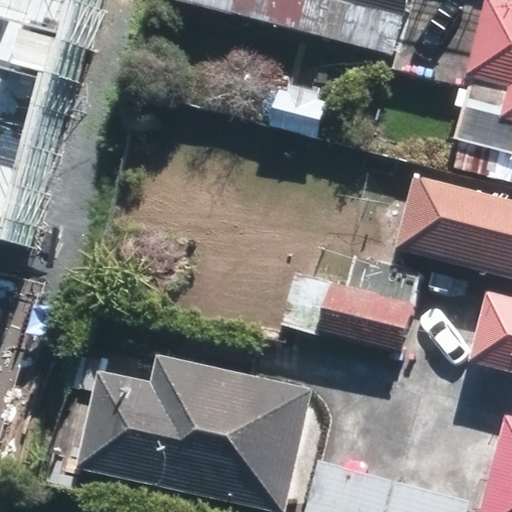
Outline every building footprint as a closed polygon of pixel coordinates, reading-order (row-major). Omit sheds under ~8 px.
[(0,0),(0,237),(5,239),(69,0),(0,0)] [(402,55),(416,0),(182,0),(182,1),(402,55)] [(511,1),(506,0),(488,0),(471,75),(477,76),(456,161),(511,173),(511,1)] [(335,100),(288,87),(279,124),(325,135),(335,100)] [(346,216),(392,221),(396,181),(350,176),(346,216)] [(478,365),(511,372),(511,198),(425,177),(407,253),(511,278),(511,297),(496,294),(478,365)] [(288,327),(411,357),(431,275),(360,257),(353,285),(301,273),(288,327)] [(0,318),(10,282),(0,278),(0,318)] [(88,473),(274,511),(296,511),(322,390),(169,358),(163,386),(109,374),(88,473)] [(511,511),(511,430),(490,511),(476,511),(479,502),(404,483),(396,511),(511,511)] [(391,511),(399,481),(326,462),(312,511),(391,511)]
